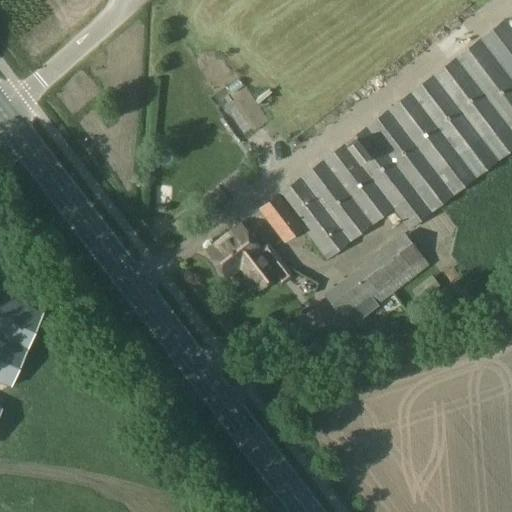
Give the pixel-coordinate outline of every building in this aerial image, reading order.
[(511,29),(504,20),(479,39),(256,210),(282,243),(302,229),(327,262),(385,214),(395,225),(400,222),(407,231),(511,149),(511,29)] [(240,268),(253,285),(259,292),(274,280),(280,288),(293,277),(267,242),(257,250),(238,225),(205,250),(227,278),(240,268)] [(377,305),(428,266),(402,233),(321,294),(340,319),(370,298),(377,305)] [(431,276),(410,292),(418,302),(439,286),(431,276)] [(0,384),(9,388),(40,315),(0,297),(0,384)]
